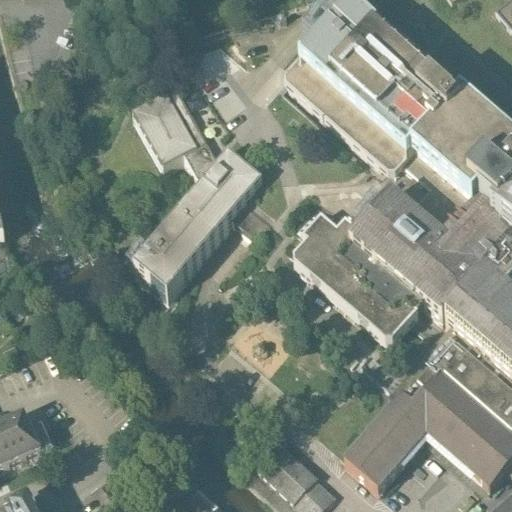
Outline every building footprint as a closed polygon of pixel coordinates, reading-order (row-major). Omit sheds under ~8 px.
[(438,0),(452,20),(481,0),(438,0)] [(511,6),(497,19),(511,34),(511,33),(511,6)] [(458,114),(352,23),(306,76),(302,72),(285,92),(286,100),(388,189),(395,189),(409,173),(418,181),(395,207),(346,162),(308,206),(346,238),(351,233),(364,243),(359,249),(346,238),(338,248),(322,234),(303,256),(308,260),(294,276),(294,283),(386,361),(393,361),(426,322),(443,337),(445,334),(452,340),(388,413),(392,416),(344,472),(379,501),(426,446),(490,500),(486,505),(482,502),(479,504),(488,511),(511,511),(511,306),(508,303),(511,298),(511,153),(461,110),(458,114)] [(281,106),(271,116),(272,121),(294,141),(306,128),(281,106)] [(219,183),(178,110),(134,135),(165,189),(186,177),(202,205),(219,183)] [(135,286),(169,314),(233,235),(258,256),(270,242),(245,221),(263,199),(229,171),(219,183),(202,205),(135,286)] [(233,348),(273,369),(287,343),(247,321),(233,348)] [(0,477),(41,459),(24,423),(0,433),(0,477)] [(317,488),(274,448),(250,473),(292,511),(329,511),(335,506),(317,489),(317,488)]
